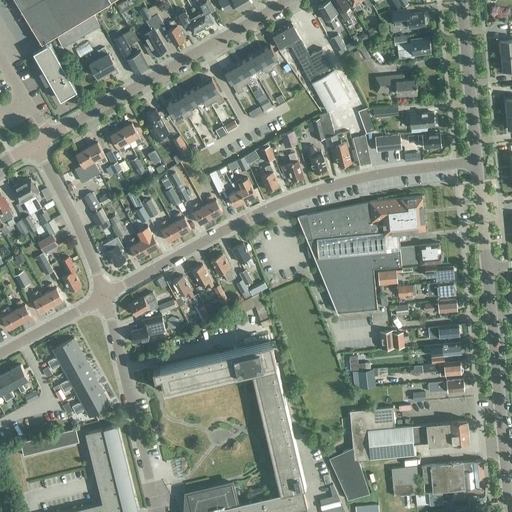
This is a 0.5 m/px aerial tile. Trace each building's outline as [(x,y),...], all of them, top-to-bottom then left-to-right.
[(16,0),(42,42),(112,0),(16,0)] [(208,14),(209,13),(215,10),(209,0),(197,0),(199,2),(196,3),(201,11),(196,14),(203,28),(205,26),(206,27),(212,24),(211,23),(213,22),(208,14)] [(238,9),(252,1),(250,0),(220,0),(219,1),(225,12),(236,5),(238,9)] [(332,29),(337,26),(332,16),(337,13),(330,0),(328,0),(318,7),(325,20),(328,18),(329,21),(328,21),(332,29)] [(345,21),(350,18),(344,9),(349,6),(344,0),(333,0),(340,11),(340,12),(345,21)] [(360,0),(349,0),(353,5),(357,10),(361,7),(358,2),(360,0)] [(368,0),(362,0),(368,8),(372,5),(368,0)] [(388,0),(394,9),(396,9),(401,6),(396,0),(388,0)] [(142,9),(139,10),(145,20),(150,29),(142,34),(147,42),(144,44),(152,57),(155,55),(156,55),(157,54),(158,55),(161,53),(161,52),(166,49),(158,36),(154,28),(157,26),(151,17),(145,7),(142,9)] [(413,13),(410,13),(409,8),(392,10),(393,25),(408,24),(409,28),(418,27),(418,26),(427,25),(425,16),(424,16),(423,12),(413,14),(413,13)] [(190,18),(185,9),(176,14),(182,24),(186,22),(188,25),(189,24),(194,33),(196,32),(197,33),(202,30),(202,29),(203,28),(196,14),(190,18)] [(100,26),(93,14),(56,36),(63,48),(100,26)] [(156,14),(151,17),(157,26),(162,23),(156,14)] [(174,44),(185,38),(177,25),(176,26),(173,20),(169,23),(172,28),(167,31),(174,44)] [(304,67),(312,81),(328,110),(350,98),(322,48),(309,55),(308,53),(309,53),(292,22),(272,33),(281,49),(290,43),(304,67)] [(367,30),(371,37),(378,33),(374,26),(367,30)] [(132,29),(131,29),(114,39),(123,56),(124,55),(134,73),(149,65),(140,51),(134,54),(128,45),(138,39),(132,29)] [(358,36),(361,42),(369,37),(367,34),(363,33),(358,36)] [(331,38),(338,50),(341,56),(345,53),(342,47),(345,46),(339,34),(331,38)] [(406,35),(396,37),(393,37),(394,45),(397,45),(399,59),(414,57),(413,55),(431,52),(431,51),(432,49),(432,46),(430,45),(429,36),(411,39),(411,42),(407,43),(406,35)] [(511,54),(511,39),(500,40),(501,55),(511,54)] [(61,98),(76,90),(50,43),(35,51),(44,67),(39,69),(48,84),(52,81),(61,98)] [(383,44),(377,47),(384,58),(390,54),(383,44)] [(272,47),(271,46),(259,52),(270,72),(275,70),(272,64),(279,60),(272,47)] [(113,75),(120,71),(109,53),(108,53),(105,48),(98,52),(99,54),(100,53),(102,57),(91,64),(98,77),(110,70),(113,75)] [(357,63),(366,58),(359,48),(351,53),(357,63)] [(385,60),(377,50),(372,54),(380,64),(385,60)] [(266,74),(270,72),(259,52),(248,58),(256,73),(263,69),(266,74)] [(511,54),(501,55),(503,70),(511,69),(511,54)] [(249,77),(256,73),(248,58),(237,64),(248,84),(252,82),(249,77)] [(243,87),(248,84),(237,64),(225,71),(238,94),(245,91),(243,87)] [(416,94),(416,92),(417,92),(416,78),(404,79),(403,74),(375,77),(377,92),(387,91),(387,90),(396,89),(397,94),(408,93),(408,95),(416,94)] [(200,85),(211,105),(216,102),(218,106),(225,102),(212,79),(200,85)] [(189,91),(197,106),(204,102),(206,107),(211,105),(200,85),(189,91)] [(177,97),(188,117),(193,115),(190,110),(197,106),(189,91),(177,97)] [(278,103),(284,100),(281,94),(275,97),(278,103)] [(177,97),(166,104),(174,118),(181,114),(184,120),(188,117),(177,97)] [(268,100),(260,105),(263,110),(271,106),(268,100)] [(373,116),(387,115),(386,106),(372,108),(373,116)] [(366,133),(376,129),(368,107),(358,110),(366,133)] [(169,133),(168,131),(156,109),(145,115),(149,123),(146,124),(155,140),(169,133)] [(335,134),(331,121),(329,111),(319,114),(325,137),(335,134)] [(409,114),(410,127),(427,126),(427,125),(434,124),(434,123),(436,123),(435,117),(434,117),(433,112),(429,112),(409,114)] [(318,140),(324,138),(320,118),(313,120),(318,140)] [(132,122),(121,128),(128,141),(134,138),(137,143),(142,141),(139,135),(132,122)] [(219,136),(226,132),(222,125),(215,130),(219,136)] [(128,141),(121,128),(111,134),(118,147),(121,152),(126,150),(123,144),(128,141)] [(294,130),(288,132),(280,135),(285,148),(299,143),(294,130)] [(375,136),(376,143),(376,151),(402,148),(400,133),(375,136)] [(440,144),(442,143),(441,140),(440,139),(439,133),(408,135),(408,141),(418,140),(418,139),(423,139),(424,147),(441,146),(440,144)] [(337,134),(335,134),(325,137),(328,147),(334,145),(339,165),(351,162),(346,142),(339,144),(337,134)] [(181,154),(188,150),(180,135),(173,139),(181,154)] [(365,135),(352,138),(360,165),(371,163),(365,135)] [(98,142),(87,148),(94,160),(100,157),(103,163),(107,160),(104,155),(105,154),(98,142)] [(260,149),(265,162),(275,158),(270,145),(270,146),(268,142),(262,145),(263,148),(260,149)] [(315,156),(314,150),(312,145),(307,147),(314,172),(327,169),(322,154),(315,156)] [(124,160),(122,158),(116,147),(111,150),(118,163),(124,160)] [(82,164),(75,168),(82,181),(100,172),(87,148),(76,154),(82,164)] [(118,163),(111,150),(106,153),(112,163),(109,165),(114,174),(121,169),(118,163)] [(162,162),(156,151),(148,155),(154,166),(162,162)] [(284,176),(289,174),(291,180),(303,176),(298,160),(297,160),(294,152),(288,154),(291,162),(281,166),(284,176)] [(420,159),(420,152),(404,153),(405,161),(420,159)] [(145,171),(137,156),(131,160),(139,174),(145,171)] [(236,160),(241,171),(250,167),(245,156),(236,160)] [(189,185),(183,171),(186,169),(182,159),(174,163),(185,187),(189,185)] [(129,168),(124,160),(118,163),(123,172),(129,168)] [(231,170),(228,164),(221,167),(224,173),(231,170)] [(267,173),(261,176),(267,190),(279,185),(273,171),(270,164),(265,166),(265,167),(267,173)] [(209,172),(213,181),(219,192),(225,189),(219,178),(219,179),(217,174),(216,174),(214,170),(209,172)] [(175,172),(170,175),(184,201),(190,198),(175,172)] [(30,177),(21,182),(36,210),(41,207),(34,194),(39,191),(35,184),(34,185),(31,179),(31,178),(30,177)] [(236,180),(245,200),(256,194),(251,184),(250,184),(247,177),(241,180),(240,178),(236,180)] [(245,200),(236,180),(231,183),(233,187),(236,188),(237,190),(228,194),(234,205),(245,200)] [(36,210),(21,182),(11,188),(12,189),(16,195),(14,196),(18,203),(24,200),(31,213),(36,210)] [(140,202),(147,199),(140,184),(134,186),(140,202)] [(180,201),(172,187),(165,191),(173,205),(180,201)] [(225,189),(219,192),(223,201),(229,198),(225,189)] [(84,196),(92,210),(100,205),(93,191),(84,196)] [(0,218),(2,222),(8,219),(13,216),(9,207),(4,198),(3,198),(0,193),(0,218)] [(204,205),(211,217),(222,211),(216,199),(214,200),(211,195),(206,197),(209,202),(204,205)] [(307,214),(298,216),(314,256),(319,268),(321,272),(338,312),(367,309),(377,308),(376,301),(374,275),(373,268),(401,265),(401,264),(421,262),(419,245),(400,246),(398,231),(418,229),(425,229),(422,195),(370,201),(307,214)] [(150,198),(142,203),(149,217),(158,213),(150,198)] [(211,217),(204,205),(200,208),(197,202),(192,205),(195,210),(193,211),(200,223),(211,217)] [(143,220),(149,217),(143,206),(138,209),(143,220)] [(108,219),(107,218),(101,208),(92,213),(98,224),(108,219)] [(126,230),(131,227),(120,209),(115,212),(126,230)] [(178,220),(173,222),(179,234),(191,228),(184,216),(182,217),(179,212),(175,214),(178,220)] [(136,213),(129,216),(133,224),(140,221),(136,213)] [(36,229),(34,225),(28,215),(23,218),(31,232),(36,229)] [(125,234),(120,225),(115,215),(110,218),(120,237),(125,234)] [(22,218),(21,218),(15,222),(22,234),(28,231),(22,218)] [(53,218),(51,219),(44,223),(50,234),(59,229),(53,218)] [(179,234),(173,222),(168,225),(165,220),(161,222),(164,227),(161,229),(168,241),(179,234)] [(148,225),(137,231),(141,240),(148,252),(159,245),(153,233),(152,234),(148,225)] [(38,242),(44,253),(58,245),(52,234),(38,242)] [(128,257),(121,244),(117,236),(103,244),(107,251),(115,265),(116,265),(116,266),(118,267),(122,264),(122,263),(122,262),(126,259),(125,258),(128,257)] [(148,252),(141,240),(137,242),(134,237),(129,239),(132,245),(130,246),(137,258),(148,252)] [(250,266),(254,264),(250,257),(251,256),(243,242),(232,248),(240,262),(246,259),(250,266)] [(420,244),(419,245),(421,262),(421,263),(441,261),(441,260),(443,258),(442,254),(440,253),(439,243),(420,244)] [(18,262),(25,258),(22,253),(15,257),(18,262)] [(228,281),(235,277),(230,267),(231,267),(223,253),(211,259),(219,273),(222,271),(228,281)] [(81,284),(74,271),(77,269),(69,255),(61,260),(68,273),(62,276),(70,290),(81,284)] [(47,275),(53,271),(46,259),(40,262),(47,275)] [(9,270),(5,263),(0,265),(0,272),(1,274),(9,270)] [(209,287),(214,285),(211,279),(203,264),(192,270),(200,285),(206,282),(209,287)] [(437,279),(454,278),(453,265),(436,266),(436,264),(425,265),(426,275),(435,275),(435,278),(437,278),(437,279)] [(246,284),(252,281),(246,269),(239,273),(246,284)] [(397,283),(396,269),(378,271),(379,284),(397,283)] [(30,283),(23,270),(14,275),(21,288),(30,283)] [(192,296),(194,295),(191,289),(183,275),(172,281),(180,295),(186,292),(189,298),(192,296)] [(242,292),(248,289),(242,279),(236,282),(242,292)] [(430,290),(436,290),(437,294),(438,295),(455,293),(454,281),(427,283),(428,289),(430,289),(430,290)] [(50,290),(45,293),(52,305),(63,299),(57,287),(55,288),(52,283),(47,285),(50,290)] [(222,302),(227,299),(220,285),(214,288),(222,302)] [(399,296),(413,294),(412,285),(398,286),(399,296)] [(52,305),(45,293),(40,296),(37,290),(33,293),(36,298),(34,299),(40,311),(52,305)] [(262,326),(272,323),(261,290),(235,305),(240,314),(255,305),(262,326)] [(143,296),(129,304),(136,315),(150,307),(147,303),(156,298),(152,291),(144,296),(143,296)] [(176,307),(173,299),(158,304),(161,312),(176,307)] [(439,311),(457,310),(456,299),(438,300),(439,303),(434,304),(434,302),(425,303),(425,310),(439,308),(439,311)] [(14,310),(20,322),(32,316),(25,304),(23,305),(20,300),(15,302),(18,307),(14,310)] [(198,307),(197,307),(204,320),(208,318),(210,317),(204,304),(198,307)] [(407,304),(395,305),(396,315),(408,314),(407,304)] [(20,322),(14,310),(9,313),(6,307),(1,310),(4,315),(2,316),(9,328),(20,322)] [(142,319),(144,327),(131,330),(134,342),(150,338),(148,333),(153,331),(153,332),(165,329),(162,315),(142,319)] [(175,316),(171,316),(168,318),(167,322),(167,326),(171,328),(175,328),(178,326),(179,323),(178,319),(175,316)] [(183,322),(177,329),(182,333),(187,327),(187,326),(188,326),(184,323),(183,322)] [(458,324),(428,327),(429,338),(459,335),(458,324)] [(392,333),(392,330),(379,331),(381,348),(404,346),(403,332),(392,333)] [(50,365),(80,348),(74,337),(53,348),(57,357),(56,358),(55,357),(54,357),(48,361),(50,365)] [(150,341),(153,349),(167,341),(161,337),(150,341)] [(286,511),(307,507),(303,489),(305,488),(276,365),(277,365),(271,340),(258,343),(257,338),(245,341),(246,346),(153,368),(156,377),(160,376),(162,376),(165,391),(251,371),(280,493),(237,504),(232,482),(222,484),(210,486),(210,487),(187,492),(191,511),(286,511)] [(460,341),(431,344),(432,356),(443,355),(446,354),(447,355),(448,355),(449,354),(461,353),(460,341)] [(80,349),(80,348),(50,365),(52,369),(59,366),(58,365),(61,363),(65,371),(86,360),(80,349)] [(92,371),(86,360),(65,371),(69,379),(67,381),(66,380),(60,383),(62,388),(92,371)] [(460,361),(432,363),(422,364),(422,372),(440,370),(441,369),(441,368),(445,368),(445,374),(461,373),(461,372),(463,370),(462,367),(460,365),(460,361)] [(21,364),(9,370),(17,384),(21,392),(25,390),(21,382),(29,378),(21,364)] [(48,366),(43,369),(47,376),(52,373),(48,366)] [(375,385),(373,368),(357,370),(359,387),(375,385)] [(17,384),(9,370),(0,375),(0,379),(10,398),(14,396),(10,388),(17,384)] [(98,382),(92,371),(62,388),(64,392),(71,389),(70,388),(73,386),(77,394),(98,382)] [(429,391),(447,389),(447,391),(464,389),(463,378),(428,382),(429,391)] [(6,400),(10,398),(0,379),(0,393),(2,393),(6,400)] [(72,406),(74,410),(104,394),(98,382),(77,394),(81,402),(79,403),(78,402),(72,406)] [(32,391),(24,395),(28,402),(36,398),(32,391)] [(413,400),(425,399),(425,391),(413,392),(413,400)] [(104,394),(74,410),(77,414),(83,411),(82,410),(85,408),(90,417),(111,405),(104,394)] [(68,402),(62,405),(66,412),(72,409),(68,402)] [(370,458),(415,454),(414,443),(428,442),(429,445),(453,443),(469,441),(467,419),(451,421),(426,423),(412,425),(412,424),(395,426),(393,406),(350,410),(353,446),(357,459),(370,458)] [(128,511),(138,509),(136,509),(135,496),(134,495),(133,495),(131,482),(131,481),(129,481),(128,468),(127,467),(126,467),(124,454),(124,453),(122,453),(121,440),(121,439),(119,439),(117,426),(117,425),(86,432),(103,502),(63,511),(128,511)] [(76,428),(20,442),(24,455),(79,441),(76,428)] [(337,453),(333,444),(324,448),(328,456),(337,453)] [(369,492),(353,446),(329,457),(348,498),(369,492)] [(480,459),(422,464),(424,491),(429,491),(429,492),(430,504),(443,503),(443,501),(468,499),(468,504),(465,504),(465,505),(457,506),(457,511),(471,511),(487,511),(482,459),(480,459)] [(90,463),(69,465),(70,473),(91,472),(90,463)] [(417,465),(391,467),(394,496),(397,495),(408,494),(415,494),(419,493),(417,465)] [(35,473),(33,481),(48,484),(49,476),(35,473)] [(332,495),(320,499),(321,505),(340,500),(337,494),(332,496),(332,495)] [(341,504),(322,508),(323,511),(345,511),(342,503),(341,504)]
